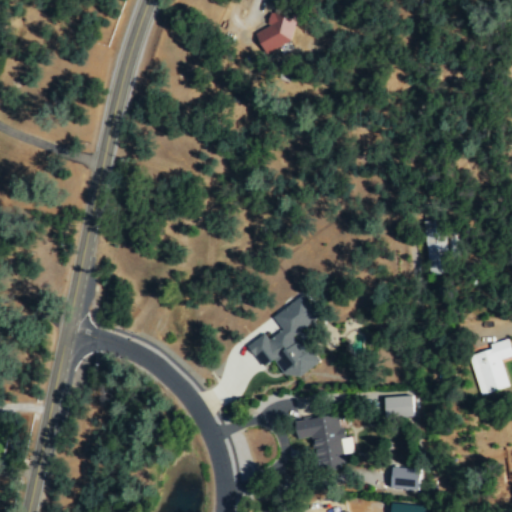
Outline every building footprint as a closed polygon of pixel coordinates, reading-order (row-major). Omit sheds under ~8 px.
[(259,32),(256,45),(286,52),(296,11),(271,5),(264,33),(259,32)] [(445,222),(425,224),(429,273),(449,271),(445,222)] [(318,316),(302,293),(272,315),(281,328),(267,337),(263,332),(247,343),(262,366),(273,358),(288,380),(318,359),(303,337),(296,341),(291,335),(318,316)] [(508,385),(500,358),(511,354),(511,353),(507,337),(488,343),(489,348),(468,354),(479,394),(508,385)] [(385,416),(412,415),(411,394),(384,395),(385,416)] [(293,421),(296,438),(312,435),(319,466),(345,460),(340,438),(345,437),(342,424),(339,425),(336,411),(293,421)] [(418,467),(391,466),(390,487),(417,488),(418,467)] [(346,511),(344,501),(305,508),(305,511),(346,511)]
